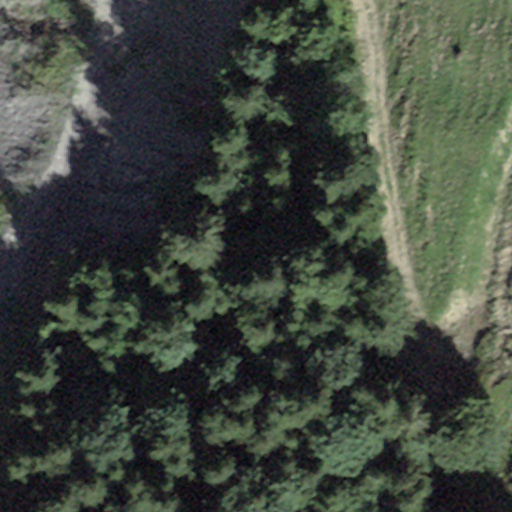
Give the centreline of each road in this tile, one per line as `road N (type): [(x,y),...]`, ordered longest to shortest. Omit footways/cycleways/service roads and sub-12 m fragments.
road 1 (track): [(346,0),(361,48),(397,337),(421,356),(451,329),(477,204),(511,121)]
road 2 (track): [(0,303),(73,73),(83,0)]
